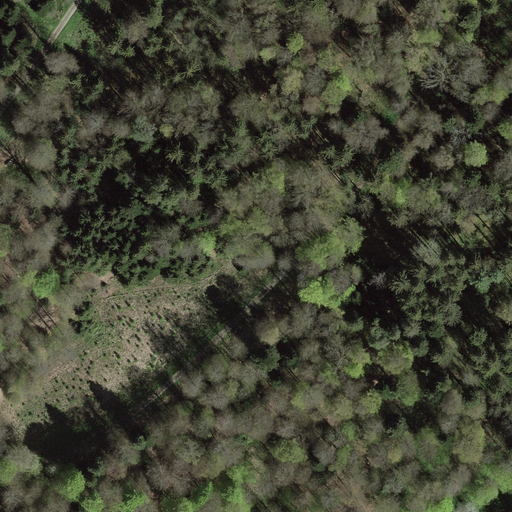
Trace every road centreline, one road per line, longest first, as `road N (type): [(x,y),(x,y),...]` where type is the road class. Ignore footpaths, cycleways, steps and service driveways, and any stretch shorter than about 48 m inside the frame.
road 1 (track): [(458,0),(434,112),(359,209),(173,387),(0,484)]
road 2 (track): [(88,0),(0,111)]
